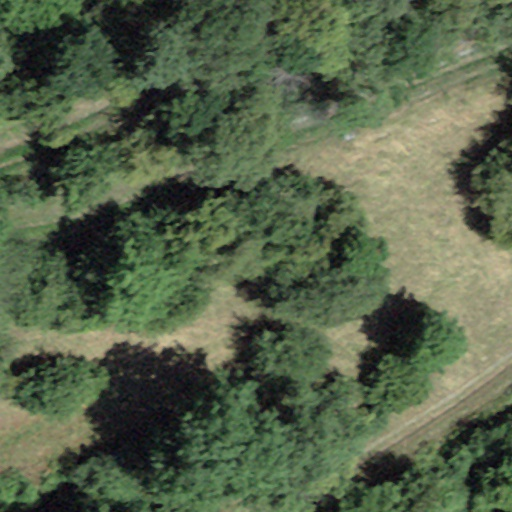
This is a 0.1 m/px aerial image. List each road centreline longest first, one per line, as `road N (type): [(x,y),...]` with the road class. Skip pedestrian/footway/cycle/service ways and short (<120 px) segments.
road 1 (track): [(511,55),(130,210),(0,237)]
road 2 (track): [(0,159),(95,124),(256,33),(295,0)]
road 3 (track): [(297,511),(511,373)]
